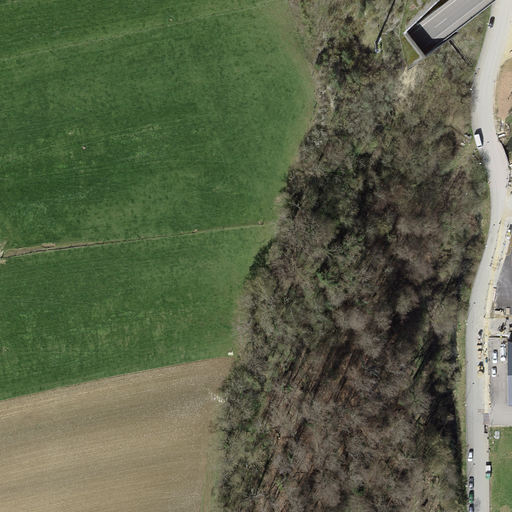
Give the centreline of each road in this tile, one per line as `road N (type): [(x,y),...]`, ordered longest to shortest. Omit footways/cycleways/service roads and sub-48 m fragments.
road 1 (motorway): [(0,427),(254,174),(469,0)]
road 2 (motorway): [(395,0),(217,139),(0,341)]
road 3 (unclassified): [(479,511),(478,326),(504,215),(484,104),(507,0)]
